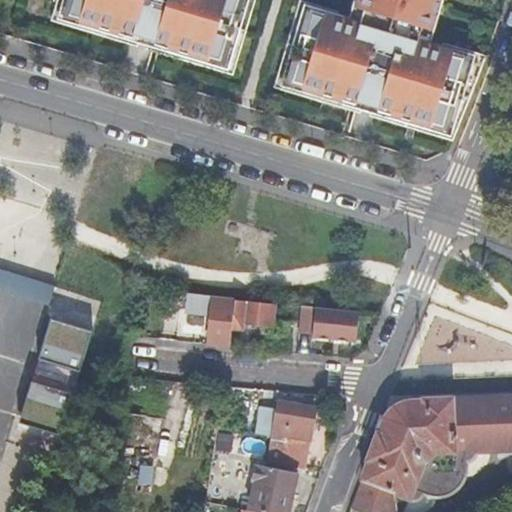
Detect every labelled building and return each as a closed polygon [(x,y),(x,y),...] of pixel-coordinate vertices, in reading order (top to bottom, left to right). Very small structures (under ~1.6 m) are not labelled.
[(137,46),(141,33),(121,27),(119,34),(58,15),(62,0),(56,0),(51,20),(137,46)] [(62,0),(58,15),(119,34),(121,27),(141,33),(150,35),(169,41),(167,48),(228,67),(247,0),(62,0)] [(247,0),(228,67),(167,48),(169,41),(150,35),(146,49),(232,76),(253,0),(247,0)] [(301,10),(281,84),(340,102),(343,95),(363,101),(372,104),(390,110),(389,117),(449,136),(471,62),(438,52),(437,57),(422,52),(413,50),(419,30),(427,33),(436,0),(356,0),(354,10),(362,12),(356,32),(348,29),(332,24),(334,20),(301,10)] [(301,10),(334,20),(336,13),(297,1),(273,89),(358,115),(363,101),(343,95),(340,102),(281,84),(301,10)] [(362,12),(354,10),(348,29),(356,32),(362,12)] [(422,52),(427,33),(419,30),(413,50),(422,52)] [(389,117),(390,110),(372,104),(368,118),(450,143),(483,59),(440,45),(438,52),(471,62),(449,136),(389,117)] [(232,331),(235,298),(187,293),(184,311),(211,315),(207,345),(230,347),(232,331)] [(232,331),(237,331),(243,332),(244,326),(274,329),(277,303),(235,298),(232,331)] [(360,312),(298,305),(298,317),(296,332),(311,333),(310,338),(356,343),(360,312)] [(274,351),(290,353),(294,320),(278,318),(274,351)] [(301,408),(302,404),(302,400),(292,399),(290,406),(277,404),(271,441),(286,443),(287,438),(307,441),(313,409),(301,408)] [(367,463),(359,484),(390,494),(408,499),(411,492),(423,496),(432,497),(442,495),(449,492),(455,488),(460,482),(463,467),(464,452),(511,449),(511,462),(511,465),(511,399),(505,400),(450,402),(450,400),(438,400),(423,401),(422,403),(412,403),(402,404),(394,409),(388,413),(386,416),(378,433),(376,434),(366,461),(367,463)] [(266,454),(266,437),(216,435),(216,452),(266,454)] [(269,451),(268,458),(267,465),(283,468),(285,454),(269,451)] [(308,458),(285,454),(283,468),(306,472),(308,458)] [(213,455),(211,466),(209,477),(225,481),(229,458),(213,455)] [(138,465),(139,484),(152,483),(151,464),(138,465)] [(247,511),(289,511),(296,477),(256,469),(253,484),(263,486),(261,498),(251,496),(247,511)] [(392,511),(390,494),(359,484),(349,510),(355,511),(392,511)]
